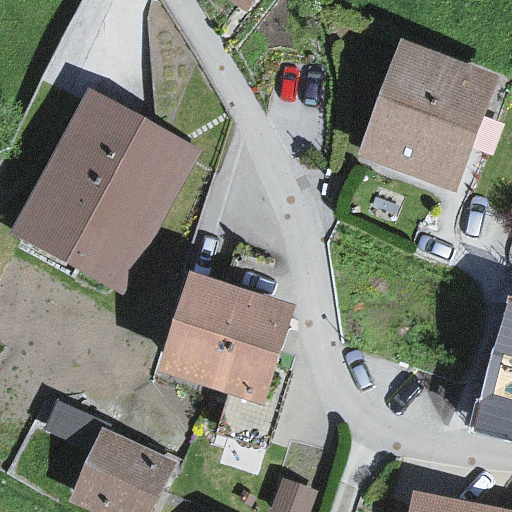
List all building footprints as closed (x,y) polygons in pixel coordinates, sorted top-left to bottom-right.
[(221,0),(244,16),(255,0),(221,0)] [(482,79),(388,46),(347,159),(441,192),(482,79)] [(186,160),(64,100),(0,227),(0,243),(115,300),(186,160)] [(274,310),(174,276),(143,378),(247,411),(274,310)] [(511,317),(496,312),(467,408),(511,421),(511,317)] [(139,511),(160,463),(86,431),(57,501),(82,511),(139,511)] [(282,469),(274,504),(308,511),(316,477),(282,469)] [(502,511),(396,491),(391,511),(502,511)]
